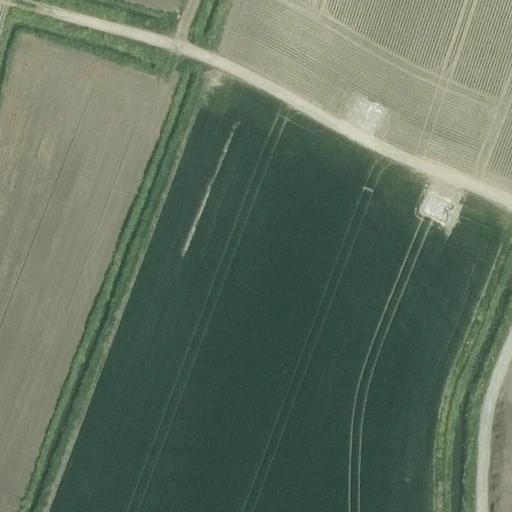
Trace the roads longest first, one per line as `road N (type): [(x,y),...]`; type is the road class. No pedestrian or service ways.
road 1 (track): [(511,209),(213,60),(35,6)]
road 2 (track): [(482,511),(488,412),(511,343)]
